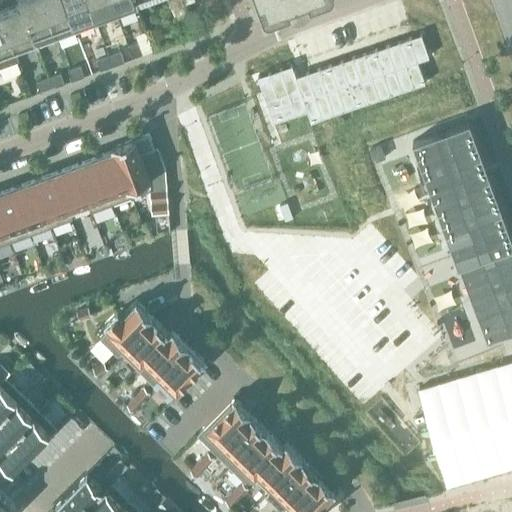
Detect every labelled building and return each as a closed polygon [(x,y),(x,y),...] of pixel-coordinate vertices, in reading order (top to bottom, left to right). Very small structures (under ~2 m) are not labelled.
[(18,0),(20,4),(21,3),(33,36),(34,35),(36,41),(38,45),(57,38),(42,0),(18,0)] [(65,0),(42,0),(57,38),(77,30),(65,0)] [(88,0),(65,0),(77,30),(97,23),(88,0)] [(111,0),(88,0),(97,23),(118,16),(111,0)] [(111,0),(118,16),(138,8),(134,0),(111,0)] [(21,3),(20,4),(1,11),(15,49),(36,41),(34,35),(33,36),(21,3)] [(0,66),(19,60),(15,49),(1,11),(0,10),(0,66)] [(292,64),(258,76),(275,121),(308,109),(312,120),(436,75),(420,30),(296,75),(292,64)] [(128,45),(132,57),(142,53),(138,41),(128,45)] [(120,51),(109,55),(113,65),(124,61),(120,51)] [(113,65),(109,55),(96,60),(100,70),(113,65)] [(68,70),(72,80),(84,76),(80,66),(68,70)] [(60,73),(48,77),(52,87),(64,83),(60,73)] [(52,87),(48,77),(36,82),(40,92),(52,87)] [(511,235),(470,120),(412,141),(487,344),(511,334),(511,235)] [(115,149),(132,196),(150,189),(149,177),(140,153),(154,147),(149,132),(113,146),(114,149),(115,149)] [(150,189),(152,213),(169,212),(165,166),(158,145),(154,147),(140,153),(149,177),(150,189)] [(112,203),(132,196),(115,149),(114,149),(94,157),(112,203)] [(91,211),(112,203),(94,157),(74,164),(91,211)] [(91,211),(74,164),(54,172),(71,218),(72,218),(69,209),(87,202),(91,211)] [(51,226),(71,218),(54,172),(34,179),(51,226)] [(31,233),(51,226),(34,179),(14,186),(31,233)] [(0,211),(11,241),(31,233),(14,186),(0,191),(0,211)] [(0,244),(11,241),(0,211),(0,244)] [(153,317),(136,300),(122,314),(118,310),(104,324),(108,328),(99,337),(117,354),(153,317)] [(88,306),(77,310),(79,318),(91,313),(88,306)] [(169,332),(153,317),(117,354),(118,355),(121,352),(136,367),(173,330),(172,329),(169,332)] [(189,346),(173,330),(136,367),(153,383),(189,346)] [(207,363),(189,346),(153,383),(154,384),(160,377),(177,393),(207,363)] [(104,360),(93,365),(97,373),(108,368),(104,360)] [(511,363),(421,391),(448,487),(511,468),(511,363)] [(6,375),(0,381),(0,414),(23,392),(6,375)] [(144,385),(135,394),(141,400),(150,391),(144,385)] [(23,392),(0,414),(0,448),(40,409),(23,392)] [(135,394),(127,403),(133,409),(141,400),(135,394)] [(251,413),(234,396),(197,433),(214,450),(251,413)] [(40,409),(0,448),(0,454),(0,455),(6,460),(14,468),(57,426),(40,409)] [(267,429),(251,413),(214,450),(230,466),(267,429)] [(282,444),(267,429),(230,466),(246,483),(286,442),(285,441),(282,444)] [(303,458),(286,442),(246,483),(247,484),(254,477),(268,491),(265,494),(266,495),(303,458)] [(208,451),(199,459),(205,465),(214,457),(208,451)] [(319,474),(303,458),(266,495),(282,511),(319,474)] [(199,459),(190,468),(196,474),(205,465),(199,459)] [(85,474),(53,506),(58,511),(80,511),(103,489),(86,472),(85,473),(85,474)] [(336,491),(319,474),(282,511),(324,511),(329,507),(324,503),(336,491)] [(80,511),(114,511),(129,498),(112,481),(103,489),(80,511)] [(242,481),(234,489),(240,495),(248,487),(242,481)] [(156,487),(150,494),(158,501),(164,495),(156,487)] [(234,489),(225,498),(231,504),(240,495),(234,489)] [(0,511),(10,511),(11,511),(3,504),(6,501),(0,495),(0,511)] [(166,496),(157,505),(164,511),(166,511),(174,504),(166,496)] [(129,498),(114,511),(143,511),(130,498),(129,498)]
